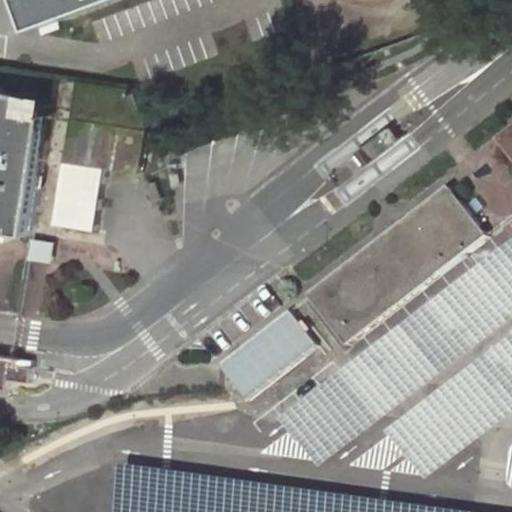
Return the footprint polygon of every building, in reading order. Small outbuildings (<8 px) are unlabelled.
[(28,0),(39,29),(118,0),(28,0)] [(80,74),(70,144),(62,208),(102,213),(111,150),(147,155),(151,133),(132,81),(80,74)] [(9,89),(0,87),(0,223),(38,229),(56,95),(30,91),(28,108),(7,106),(9,89)] [(364,164),(384,148),(375,136),(354,152),(364,164)] [(447,183),(309,292),(347,342),(486,232),(447,183)] [(511,306),(476,329),(489,349),(511,334),(511,306)] [(245,397),(315,343),(304,330),(308,327),(302,319),(298,322),(288,308),(218,362),(235,385),(245,397)] [(14,378),(34,381),(37,365),(24,363),(25,356),(2,353),(0,352),(0,382),(13,392),(14,378)]
